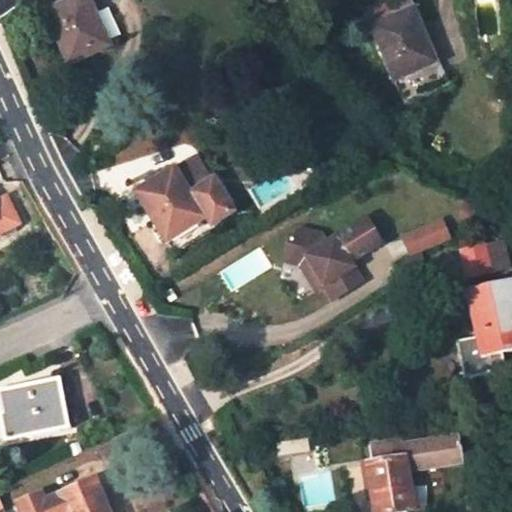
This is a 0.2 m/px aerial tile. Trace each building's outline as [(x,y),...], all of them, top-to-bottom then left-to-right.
[(108,45),(86,0),(74,0),(44,14),(68,64),(108,45)] [(391,0),(363,12),(402,100),(442,83),(405,0),(391,0)] [(322,38),(293,8),(277,23),(308,56),(322,38)] [(137,193),(175,253),(234,215),(196,155),(137,193)] [(0,233),(19,224),(7,198),(0,201),(0,233)] [(302,273),(312,289),(321,284),(329,299),(359,282),(348,261),(378,242),(363,218),(325,240),(319,231),(296,227),(286,234),(284,249),(302,255),(310,267),(302,273)] [(420,254),(450,241),(441,220),(395,239),(409,272),(424,265),(420,254)] [(481,229),(453,241),(464,267),(492,255),(481,229)] [(282,260),(294,263),(295,264),(296,264),(302,273),(310,267),(302,255),(284,249),(282,260)] [(511,347),(511,310),(506,286),(466,294),(475,338),(459,342),(467,376),(504,368),(500,350),(511,347)] [(67,429),(58,382),(0,392),(0,400),(8,440),(67,429)] [(402,441),(367,447),(370,465),(365,466),(372,511),(410,511),(414,511),(408,472),(464,463),(460,436),(403,446),(402,441)] [(107,511),(95,482),(44,503),(40,495),(17,505),(20,511),(107,511)] [(482,495),(466,497),(468,511),(501,511),(509,511),(507,495),(483,498),(482,495)]
